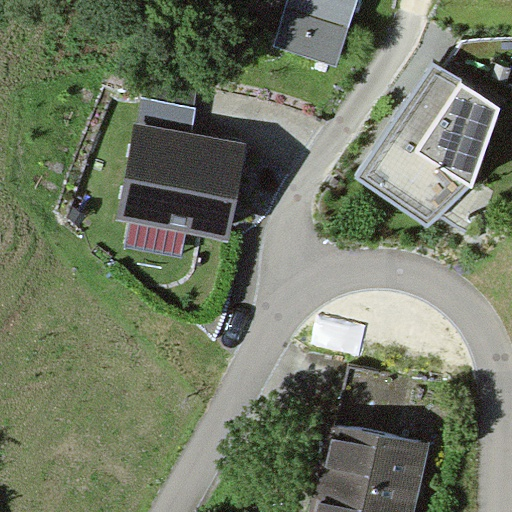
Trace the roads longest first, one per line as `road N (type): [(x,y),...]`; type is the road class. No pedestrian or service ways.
road 1 (residential): [(292,293),(345,269),(379,267),(439,284),(461,303),(491,350),(498,385),(496,511)]
road 2 (residential): [(419,0),(402,41),(299,196),(292,293)]
road 3 (residential): [(292,293),(173,511)]
